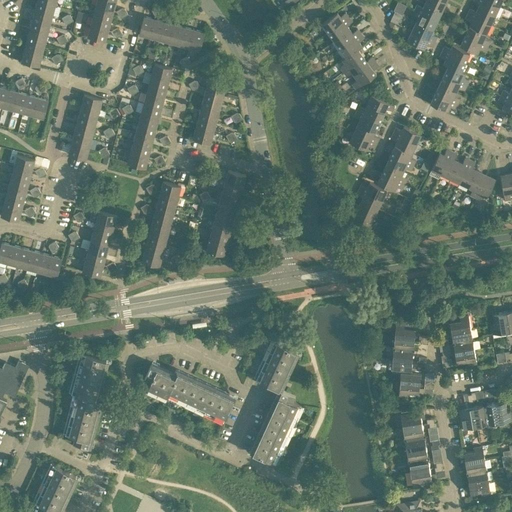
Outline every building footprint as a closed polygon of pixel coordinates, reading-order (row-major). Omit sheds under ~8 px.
[(37,0),(35,10),(53,15),(55,7),(57,8),(58,6),(37,0)] [(96,0),(95,6),(114,11),(116,1),(112,0),(96,0)] [(285,0),(277,6),(281,11),(297,0),(285,0)] [(441,11),(446,2),(442,0),(425,0),(424,3),(441,11)] [(494,15),(499,6),(486,0),(473,0),(479,3),(478,7),(494,15)] [(151,9),(153,12),(160,7),(158,3),(152,7),(151,9)] [(416,4),(414,9),(437,20),(441,11),(424,3),(422,7),(416,4)] [(91,15),(111,21),(114,11),(95,6),(93,14),(91,14),(91,15)] [(122,7),(120,9),(124,16),(128,14),(124,8),(122,7)] [(161,10),(160,7),(153,12),(155,15),(161,12),(161,10)] [(470,8),(467,13),(490,24),(494,15),(478,7),(476,11),(470,8)] [(122,17),(124,16),(120,9),(116,11),(119,17),(122,17)] [(171,15),(172,17),(180,13),(178,9),(171,12),(171,15)] [(433,29),(437,20),(414,9),(412,14),(418,17),(416,21),(433,29)] [(35,10),(32,20),(50,25),(53,15),(35,10)] [(322,23),(328,32),(348,17),(345,12),(340,16),(337,12),(322,23)] [(401,15),(395,12),(392,17),(399,20),(401,15)] [(471,21),(469,25),(486,33),(490,24),(467,13),(465,18),(471,21)] [(69,23),(73,20),(70,14),(68,14),(65,15),(69,23)] [(90,25),(108,30),(111,21),(91,15),(90,16),(92,17),(90,25)] [(139,34),(149,37),(154,19),(143,16),(139,34)] [(352,21),(348,17),(328,32),(334,40),(349,29),(346,25),(352,21)] [(164,21),(154,19),(149,37),(158,39),(157,42),(158,42),(164,21)] [(32,20),(29,30),(47,35),(50,25),(32,20)] [(174,24),(164,21),(158,42),(160,42),(161,40),(169,42),(174,24)] [(416,21),(411,30),(434,41),(437,36),(431,33),(433,29),(416,21)] [(184,27),(174,24),(169,42),(178,44),(177,47),(178,47),(184,27)] [(87,36),(106,41),(108,30),(90,25),(87,36)] [(484,38),(486,33),(469,25),(464,35),(487,45),(490,40),(484,38)] [(117,27),(114,28),(118,36),(122,33),(119,27),(117,27)] [(194,29),(184,27),(178,47),(180,48),(180,45),(189,48),(194,29)] [(194,29),(189,48),(199,50),(204,32),(194,29)] [(334,40),(340,48),(361,33),(357,29),(352,32),(349,29),(334,40)] [(29,30),(26,40),(45,45),(47,35),(29,30)] [(432,46),(434,41),(411,30),(407,40),(424,48),(426,44),(432,46)] [(62,33),(60,35),(64,42),(68,40),(64,34),(62,33)] [(364,38),(361,33),(340,48),(346,56),(357,48),(358,48),(362,46),(359,41),(364,38)] [(485,50),(487,45),(464,35),(460,44),(477,52),(479,48),(485,50)] [(26,40),(24,50),(42,55),(45,45),(26,40)] [(444,45),(442,51),(465,61),(469,52),(452,44),(450,48),(444,45)] [(340,67),(343,71),(363,56),(358,48),(357,48),(346,56),(342,59),(345,63),(340,67)] [(39,65),(42,55),(24,50),(21,60),(39,65)] [(460,71),(461,70),(465,61),(442,51),(439,56),(445,58),(443,63),(447,65),(448,65),(460,71)] [(57,53),(54,54),(59,62),(63,60),(59,54),(57,53)] [(57,63),(59,62),(54,54),(51,57),(54,63),(57,63)] [(366,60),(363,56),(343,71),(346,76),(352,72),(354,75),(375,61),(372,56),(366,60)] [(190,61),(188,59),(181,63),(183,67),(189,64),(190,61)] [(375,61),(354,75),(357,79),(352,83),(355,88),(376,73),(373,69),(378,65),(375,61)] [(154,63),(151,73),(169,78),(172,68),(154,63)] [(482,70),(489,73),(492,68),(485,64),(482,70)] [(138,74),(140,73),(136,65),(132,67),(136,74),(138,74)] [(465,72),(461,70),(460,71),(448,65),(447,65),(443,74),(466,85),(469,80),(463,77),(465,72)] [(489,73),(483,70),(480,76),(486,79),(489,73)] [(167,88),(169,78),(151,73),(148,83),(167,88)] [(443,74),(439,83),(456,91),(458,87),(464,90),(466,85),(443,74)] [(24,80),(22,76),(16,80),(15,82),(17,84),(24,80)] [(209,77),(206,87),(224,92),(227,82),(209,77)] [(194,89),(197,88),(192,80),(188,83),(192,89),(194,89)] [(35,87),(36,90),(44,86),(42,82),(35,85),(35,87)] [(164,98),(167,88),(148,83),(146,93),(164,98)] [(454,95),(456,91),(439,83),(435,92),(457,103),(460,98),(454,95)] [(133,84),(131,85),(135,92),(139,90),(135,84),(133,84)] [(133,94),(135,92),(131,85),(127,87),(130,93),(133,94)] [(8,89),(0,86),(0,105),(2,106),(1,109),(2,109),(8,89)] [(203,97),(223,103),(224,102),(222,101),(224,92),(206,87),(203,97)] [(501,94),(511,99),(511,88),(509,92),(503,89),(501,94)] [(5,107),(13,109),(18,91),(8,89),(2,109),(4,110),(5,107)] [(28,94),(18,91),(13,109),(22,112),(21,114),(22,114),(28,94)] [(455,108),(457,103),(435,92),(430,102),(447,110),(449,105),(455,108)] [(161,107),(164,98),(146,93),(143,103),(161,107)] [(25,113),(33,115),(38,97),(28,94),(22,114),(24,115),(25,113)] [(81,104),(100,109),(102,99),(84,94),(81,104)] [(371,94),(367,104),(384,112),(386,108),(392,110),(394,105),(371,94)] [(511,111),(511,99),(501,94),(498,99),(504,102),(502,107),(511,111)] [(48,100),(38,97),(33,115),(43,118),(48,100)] [(201,107),(219,112),(221,104),(223,104),(223,103),(203,97),(201,107)] [(159,117),(161,107),(143,103),(140,112),(159,117)] [(79,114),(97,119),(100,109),(81,104),(79,114)] [(379,121),(384,112),(367,104),(365,108),(359,105),(356,110),(379,121)] [(127,114),(130,112),(126,105),(122,107),(125,113),(127,114)] [(114,107),(112,109),(116,116),(120,114),(116,108),(114,107)] [(198,117),(216,122),(219,112),(201,107),(198,117)] [(375,130),(379,121),(356,110),(354,115),(360,118),(358,122),(375,130)] [(156,127),(159,117),(140,112),(138,121),(136,121),(136,122),(156,127)] [(237,112),(234,113),(238,121),(242,118),(239,112),(237,112)] [(76,124),(94,129),(97,119),(79,114),(76,124)] [(195,127),(214,132),(216,122),(198,117),(195,127)] [(153,137),(156,127),(136,122),(135,123),(137,124),(135,132),(153,137)] [(375,130),(358,122),(354,131),(376,142),(379,137),(373,134),(375,130)] [(73,133),(92,138),(94,129),(76,124),(73,133)] [(393,132),(416,143),(420,134),(404,126),(401,130),(395,127),(393,132)] [(109,127),(107,128),(111,136),(115,133),(111,127),(109,127)] [(211,142),(214,132),(195,127),(192,137),(211,142)] [(232,131),(229,133),(233,140),(237,138),(234,132),(232,131)] [(374,147),(376,142),(354,131),(349,141),(366,149),(368,144),(374,147)] [(151,147),(153,137),(135,132),(133,141),(130,140),(130,142),(151,147)] [(412,152),(416,143),(393,132),(391,137),(397,140),(395,144),(412,152)] [(92,138),(73,133),(71,143),(89,148),(92,138)] [(165,135),(163,136),(167,143),(171,141),(167,135),(165,135)] [(148,157),(151,147),(130,142),(130,143),(132,144),(130,152),(148,157)] [(89,148),(71,143),(68,154),(86,159),(89,148)] [(104,146),(101,148),(106,155),(109,153),(111,145),(107,144),(106,147),(104,146)] [(390,154),(413,164),(415,159),(410,157),(412,152),(395,144),(390,154)] [(431,169),(441,173),(451,151),(446,148),(443,154),(439,152),(431,169)] [(456,153),(451,151),(441,173),(450,178),(458,161),(454,159),(456,153)] [(145,167),(148,157),(130,152),(127,162),(145,167)] [(413,164),(390,154),(386,163),(403,171),(405,167),(411,169),(413,164)] [(17,155),(14,165),(32,170),(35,159),(17,155)] [(458,161),(450,178),(459,182),(470,159),(465,157),(462,163),(458,161)] [(459,182),(468,186),(476,169),(472,168),(475,162),(470,159),(459,182)] [(403,171),(386,163),(381,172),(404,183),(407,178),(401,175),(403,171)] [(9,174),(29,180),(32,170),(14,165),(12,174),(10,173),(9,174)] [(475,197),(485,174),(476,169),(468,186),(472,188),(470,194),(475,197)] [(227,170),(224,180),(243,185),(246,175),(227,170)] [(210,181),(212,179),(208,172),(204,174),(207,180),(210,181)] [(404,183),(381,172),(377,182),(394,190),(396,185),(402,188),(404,183)] [(509,192),(511,191),(511,181),(510,173),(500,174),(504,199),(510,198),(509,192)] [(9,185),(27,189),(29,180),(9,174),(9,176),(11,176),(9,185)] [(495,178),(485,174),(475,197),(480,199),(482,193),(487,195),(495,178)] [(240,195),(243,185),(224,180),(222,190),(240,195)] [(163,181),(160,191),(178,196),(181,186),(163,181)] [(361,183),(359,188),(382,199),(386,189),(369,181),(367,186),(361,183)] [(4,194),(24,199),(27,189),(9,185),(7,193),(4,192),(4,194)] [(377,208),(382,199),(359,188),(356,193),(362,196),(360,200),(377,208)] [(222,190),(219,200),(237,205),(240,195),(222,190)] [(175,206),(178,196),(160,191),(157,201),(175,206)] [(4,204),(21,209),(24,199),(4,194),(3,195),(6,196),(4,204)] [(215,209),(235,215),(237,205),(219,200),(217,208),(215,208),(215,209)] [(377,208),(360,200),(358,204),(353,202),(350,207),(373,217),(377,208)] [(157,201),(155,211),(173,216),(175,206),(157,201)] [(1,214),(19,219),(21,209),(4,204),(1,214)] [(144,204),(140,206),(144,212),(146,213),(148,211),(144,204)] [(350,207),(348,212),(354,214),(352,219),(368,227),(373,217),(350,207)] [(404,211),(397,207),(394,215),(401,218),(404,211)] [(235,215),(215,209),(214,211),(216,211),(214,219),(232,224),(235,215)] [(96,221),(114,225),(117,215),(99,210),(96,221)] [(170,224),(173,216),(155,211),(152,221),(172,226),(173,224),(170,224)] [(79,221),(81,219),(77,212),(73,214),(77,220),(79,221)] [(232,224),(214,219),(212,228),(210,227),(209,229),(230,234),(232,224)] [(114,225),(96,221),(93,230),(111,235),(114,225)] [(152,221),(149,230),(167,235),(170,227),(172,227),(172,226),(152,221)] [(211,231),(209,239),(227,244),(230,234),(209,229),(209,230),(211,231)] [(111,235),(93,230),(91,240),(109,245),(111,235)] [(165,245),(167,235),(149,230),(147,240),(165,245)] [(180,235),(184,242),(188,240),(185,234),(183,234),(180,235)] [(224,254),(227,244),(209,239),(206,249),(224,254)] [(57,244),(55,240),(49,244),(48,246),(50,248),(57,244)] [(109,245),(91,240),(88,250),(106,255),(109,245)] [(147,240),(144,250),(162,255),(165,245),(147,240)] [(236,241),(233,242),(237,250),(241,248),(238,242),(236,241)] [(0,246),(0,260),(7,262),(12,244),(1,242),(0,246)] [(12,244),(7,262),(17,265),(22,247),(12,244)] [(22,247),(17,265),(27,268),(32,250),(22,247)] [(32,250),(27,268),(35,270),(35,272),(36,272),(41,252),(32,250)] [(106,255),(88,250),(85,260),(103,265),(106,255)] [(159,265),(162,255),(144,250),(141,260),(159,265)] [(47,273),(51,255),(41,252),(36,272),(37,273),(38,271),(47,273)] [(177,253),(175,255),(179,262),(183,260),(179,254),(177,253)] [(62,258),(51,255),(47,273),(57,276),(62,258)] [(103,265),(85,260),(82,270),(101,275),(103,265)] [(114,270),(110,263),(106,265),(109,271),(112,271),(114,270)] [(511,309),(502,311),(505,331),(511,329),(511,309)] [(505,331),(502,311),(492,313),(494,324),(492,324),(490,324),(492,333),(505,331)] [(451,331),(470,327),(468,314),(459,316),(460,320),(449,321),(451,331)] [(395,323),(394,336),(414,338),(414,328),(404,327),(404,323),(395,323)] [(470,327),(451,331),(452,340),(462,338),(463,342),(472,340),(470,327)] [(403,350),(412,351),(414,338),(394,336),(393,345),(403,346),(403,350)] [(455,353),(474,349),(472,340),(463,342),(462,338),(452,340),(455,353)] [(273,339),(265,359),(288,369),(296,350),(273,339)] [(392,358),(412,360),(412,351),(403,350),(403,346),(393,345),(392,358)] [(474,349),(455,353),(456,362),(467,360),(467,364),(476,363),(474,349)] [(81,352),(76,372),(101,379),(106,359),(81,352)] [(412,360),(392,358),(391,368),(392,368),(392,372),(400,372),(401,368),(411,369),(412,360)] [(0,419),(1,418),(0,417),(0,413),(6,400),(2,397),(4,391),(14,396),(29,364),(18,359),(15,365),(5,361),(2,367),(0,365),(0,419)] [(256,378),(279,388),(288,369),(265,359),(256,378)] [(166,399),(168,394),(167,394),(176,376),(175,376),(157,367),(158,365),(152,362),(145,378),(150,381),(146,390),(166,399)] [(401,368),(400,372),(400,381),(419,383),(420,373),(410,372),(411,369),(401,368)] [(167,394),(168,394),(186,403),(196,380),(177,371),(175,376),(176,376),(167,394)] [(96,398),(101,379),(76,372),(71,392),(76,393),(96,398)] [(215,388),(196,380),(186,403),(204,411),(215,388)] [(419,383),(400,381),(398,394),(407,395),(408,391),(418,392),(419,383)] [(234,397),(215,388),(204,411),(223,420),(234,397)] [(282,390),(279,388),(276,395),(278,396),(270,414),(293,425),(301,406),(293,402),(295,396),(282,390)] [(76,393),(71,413),(95,419),(100,399),(96,398),(76,393)] [(495,402),(498,422),(511,419),(510,410),(506,411),(504,401),(495,402)] [(498,422),(495,402),(486,404),(488,413),(484,414),(485,424),(498,422)] [(488,413),(486,404),(473,406),(476,425),(485,424),(484,414),(488,413)] [(476,425),(473,406),(464,407),(466,418),(462,419),(463,428),(476,425)] [(421,407),(401,410),(401,414),(400,414),(403,427),(422,424),(421,419),(423,418),(421,407)] [(95,419),(71,413),(65,433),(75,435),(73,441),(90,446),(92,439),(90,439),(95,419)] [(293,425),(270,414),(261,433),(284,444),(293,425)] [(424,437),(422,424),(403,427),(404,436),(414,434),(414,439),(424,437)] [(261,433),(252,452),(276,462),(284,444),(261,433)] [(404,436),(406,449),(426,446),(424,437),(414,439),(414,434),(404,436)] [(465,461),(484,458),(482,445),(479,445),(473,446),(474,450),(463,452),(465,461)] [(428,459),(426,446),(406,449),(408,458),(417,456),(418,460),(428,459)] [(410,471),(429,468),(428,459),(418,460),(417,456),(408,458),(410,471)] [(484,458),(465,461),(466,470),(476,469),(477,473),(486,471),(484,458)] [(53,464),(44,482),(67,493),(76,474),(53,464)] [(431,477),(429,468),(410,471),(412,484),(413,488),(413,489),(432,485),(431,477)] [(469,483),(488,480),(486,471),(477,473),(476,469),(466,470),(469,483)] [(481,491),(481,495),(490,493),(488,480),(469,483),(470,493),(481,491)] [(67,493),(44,482),(35,501),(58,511),(67,493)] [(398,510),(398,511),(428,511),(429,511),(423,511),(421,511),(421,506),(420,499),(408,501),(396,503),(397,510),(398,510)]
